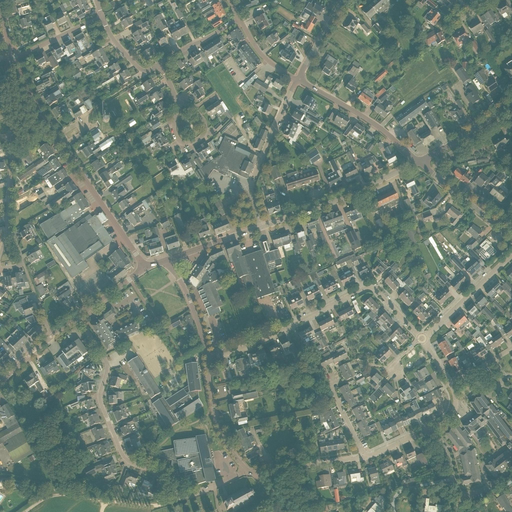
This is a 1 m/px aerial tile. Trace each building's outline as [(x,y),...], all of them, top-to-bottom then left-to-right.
[(6,0),(10,15),(15,14),(16,14),(14,2),(16,2),(24,1),(23,0),(6,0)] [(78,5),(80,8),(87,4),(84,0),(80,0),(79,1),(78,0),(73,0),(70,2),(72,5),(73,4),(75,7),(78,5)] [(375,0),(362,12),(366,15),(369,19),(376,13),(378,16),(392,3),(389,0),(375,0)] [(427,0),(425,2),(430,6),(434,9),(437,6),(429,0),(427,0)] [(507,13),(511,10),(506,1),(502,4),(497,8),(499,12),(501,15),(502,15),(504,18),(507,16),(506,13),(507,13)] [(171,4),(175,11),(180,20),(183,18),(183,17),(181,13),(175,2),(171,4)] [(325,9),(325,8),(325,7),(316,2),(314,6),(309,3),(305,8),(315,14),(317,11),(321,13),(323,11),(324,11),(325,9)] [(204,14),(206,17),(222,9),(219,3),(213,6),(214,10),(213,10),(212,10),(204,14)] [(87,4),(80,8),(81,11),(78,13),(79,16),(78,17),(79,20),(87,16),(85,13),(90,10),(87,4)] [(17,9),(19,17),(31,13),(28,5),(17,9)] [(114,12),(119,20),(126,16),(124,12),(127,11),(125,8),(124,8),(122,9),(122,8),(114,12)] [(222,9),(206,17),(208,21),(215,16),(217,15),(219,18),(226,15),(222,9)] [(305,9),(304,12),(308,14),(304,21),(308,23),(313,27),(317,20),(314,18),(316,15),(305,9)] [(430,25),(431,24),(433,26),(441,17),(437,14),(439,13),(435,10),(434,12),(431,10),(428,13),(431,16),(427,21),(428,22),(427,23),(430,25)] [(486,27),(488,30),(489,32),(493,30),(490,25),(495,22),(496,23),(500,21),(495,14),(494,15),(491,11),(480,17),(481,18),(480,18),(486,27)] [(55,18),(57,21),(59,25),(66,22),(61,12),(58,14),(59,16),(55,18)] [(161,14),(157,16),(165,30),(168,28),(161,14)] [(45,27),(47,32),(54,28),(52,24),(55,23),(53,18),(51,15),(48,17),(45,19),(47,22),(43,24),(45,27)] [(257,23),(261,30),(269,26),(262,15),(254,20),(256,23),(257,23)] [(20,20),(23,29),(30,27),(29,23),(31,22),(29,16),(25,17),(25,19),(20,20)] [(165,30),(157,16),(154,18),(161,32),(165,30)] [(129,18),(125,20),(121,22),(125,29),(129,27),(133,25),(129,18)] [(343,27),(352,33),(358,23),(349,18),(343,27)] [(212,24),(214,28),(222,23),(220,19),(212,24)] [(468,27),(471,32),(473,35),(475,37),(476,37),(477,37),(478,36),(478,35),(478,34),(477,32),(483,28),(480,24),(477,20),(474,22),(475,23),(468,27)] [(180,27),(177,29),(181,37),(188,33),(182,22),(179,24),(180,27)] [(302,24),(300,27),(304,29),(305,30),(310,33),(313,27),(308,23),(306,26),(302,24)] [(371,30),(364,23),(360,26),(367,34),(371,30)] [(181,37),(177,29),(174,24),(170,26),(172,28),(168,30),(174,40),(177,39),(178,40),(179,39),(180,39),(181,38),(180,37),(181,37)] [(383,33),(381,31),(382,31),(375,24),(372,27),(379,34),(379,33),(381,35),(383,33)] [(233,40),(241,35),(238,29),(227,36),(229,38),(231,37),(233,40)] [(293,40),(297,42),(302,45),(305,40),(300,36),(301,33),(294,29),(291,34),(294,36),(296,37),(293,40)] [(452,37),(457,45),(468,38),(465,33),(462,29),(458,32),(459,33),(452,37)] [(496,42),(489,32),(488,30),(485,32),(493,44),(496,42)] [(133,39),(134,41),(143,36),(140,31),(132,35),(134,38),(133,39)] [(341,33),(336,39),(340,42),(339,43),(344,47),(349,41),(368,52),(371,49),(348,32),(345,36),(341,33)] [(422,39),(424,43),(426,46),(435,41),(437,45),(440,43),(445,40),(442,36),(443,35),(441,32),(436,35),(433,32),(422,39)] [(37,37),(39,41),(46,37),(44,33),(37,37)] [(160,36),(156,39),(157,40),(158,43),(161,48),(168,43),(166,39),(162,33),(160,34),(160,36)] [(277,42),(274,38),(277,36),(275,33),(272,35),(266,39),(271,46),(275,43),(277,42)] [(281,43),(285,40),(287,38),(289,37),(287,34),(279,40),(281,43)] [(239,44),(244,40),(241,35),(233,40),(235,44),(233,45),(235,49),(241,46),(239,44)] [(78,50),(81,57),(82,57),(87,53),(83,45),(86,43),(82,36),(75,40),(80,49),(78,50)] [(141,44),(143,48),(149,44),(147,41),(146,42),(143,36),(134,41),(135,43),(137,42),(138,46),(141,44)] [(223,48),(218,39),(213,42),(218,51),(219,53),(222,52),(220,50),(223,48)] [(470,42),(476,52),(480,49),(474,39),(470,42)] [(75,48),(70,41),(64,45),(69,55),(72,53),(71,50),(75,48)] [(218,51),(213,42),(208,46),(214,56),(215,57),(217,55),(215,53),(218,51)] [(149,44),(143,48),(145,52),(142,53),(146,60),(153,56),(151,51),(154,50),(150,44),(149,45),(149,44)] [(280,58),(278,55),(284,50),(280,44),(268,54),(275,61),(280,58)] [(240,57),(250,49),(246,45),(238,51),(240,54),(238,55),(240,57)] [(289,45),(281,59),(285,61),(285,60),(291,63),(296,56),(293,54),(295,52),(292,48),(291,47),(289,45)] [(63,56),(66,54),(65,52),(63,54),(61,50),(58,46),(57,47),(56,46),(52,48),(53,50),(50,51),(54,57),(56,61),(60,59),(61,58),(61,57),(63,56)] [(214,56),(208,46),(202,49),(208,58),(211,56),(212,58),(214,56)] [(246,60),(253,54),(250,49),(240,57),(241,59),(243,58),(246,60)] [(96,57),(98,60),(105,56),(101,50),(92,55),(94,58),(96,57)] [(56,61),(54,57),(49,60),(44,51),(40,53),(42,55),(35,59),(39,66),(45,62),(46,64),(49,62),(53,69),(59,66),(56,61)] [(188,60),(193,67),(198,64),(196,61),(201,58),(197,51),(190,56),(191,58),(188,60)] [(73,54),(68,57),(69,60),(70,61),(71,63),(74,61),(76,60),(73,54)] [(247,67),(257,59),(253,54),(246,60),(248,63),(246,65),(247,67)] [(105,56),(98,60),(95,62),(97,67),(99,66),(100,68),(109,63),(105,56)] [(323,67),(324,68),(322,72),(329,76),(331,73),(333,74),(335,70),(333,69),(338,62),(328,56),(323,62),(325,63),(323,67)] [(253,70),(261,64),(257,59),(247,67),(249,69),(251,67),(253,70)] [(189,67),(185,60),(182,62),(181,60),(176,63),(180,70),(184,68),(185,69),(189,67)] [(107,74),(110,80),(117,76),(116,73),(121,70),(117,63),(109,68),(112,71),(107,74)] [(354,77),(359,69),(352,65),(347,72),(354,77)] [(456,72),(463,83),(469,79),(462,68),(456,72)] [(55,77),(52,70),(41,75),(43,79),(50,76),(51,79),(55,77)] [(498,87),(492,77),(488,80),(482,70),(474,76),(478,81),(480,85),(484,83),(490,92),(498,87)] [(119,80),(121,83),(122,86),(129,82),(127,79),(130,77),(127,71),(119,75),(121,78),(119,80)] [(373,80),(376,83),(386,74),(384,71),(373,80)] [(258,77),(255,75),(241,88),(244,90),(258,77)] [(269,86),(271,88),(273,86),(280,91),(284,85),(277,80),(269,75),(267,80),(271,82),(269,86)] [(191,86),(189,84),(192,82),(189,77),(180,84),(184,90),(191,86)] [(346,88),(353,93),(357,86),(354,84),(356,80),(353,78),(349,84),(346,88)] [(39,83),(35,85),(38,91),(40,90),(42,92),(46,90),(45,87),(50,85),(49,83),(48,79),(39,83)] [(141,86),(144,91),(145,91),(146,93),(155,87),(151,80),(144,84),(141,86)] [(192,85),(194,88),(201,84),(203,83),(200,80),(199,81),(198,81),(192,85)] [(253,86),(264,93),(268,87),(257,80),(253,86)] [(201,84),(194,88),(196,92),(193,94),(197,101),(204,96),(202,92),(200,90),(203,87),(201,84)] [(477,95),(478,94),(472,85),(466,89),(470,94),(466,97),(469,103),(471,102),(473,105),(476,102),(476,103),(479,101),(479,100),(480,100),(477,95)] [(50,96),(45,99),(49,106),(57,102),(54,98),(60,94),(56,88),(49,93),(50,96)] [(375,96),(377,99),(386,91),(383,88),(375,96)] [(372,101),(374,99),(372,98),(374,96),(365,89),(363,92),(358,99),(368,106),(372,101)] [(149,97),(152,101),(155,99),(157,102),(164,98),(163,97),(164,96),(162,92),(161,93),(160,92),(157,94),(157,93),(149,97)] [(378,99),(380,102),(389,95),(386,92),(378,99)] [(133,101),(134,104),(147,96),(145,93),(136,98),(137,99),(133,101)] [(147,96),(134,104),(136,107),(140,104),(148,99),(147,96)] [(303,105),(311,109),(315,101),(307,97),(305,101),(304,101),(303,103),(303,104),(303,105)] [(257,106),(263,109),(262,112),(268,115),(272,108),(265,105),(262,103),(263,101),(257,98),(256,98),(255,100),(256,100),(256,101),(259,102),(257,106)] [(428,107),(422,99),(418,101),(419,103),(416,105),(421,112),(428,107)] [(152,122),(157,119),(163,115),(161,112),(167,109),(164,104),(164,105),(162,102),(155,107),(158,110),(152,114),(153,115),(151,116),(150,120),(152,122)] [(218,102),(212,106),(216,113),(220,111),(222,114),(225,112),(218,102)] [(388,112),(389,112),(389,111),(392,106),(387,102),(383,108),(378,104),(374,110),(385,118),(386,115),(387,115),(387,114),(389,113),(388,112)] [(52,111),(56,118),(62,114),(60,111),(65,107),(63,104),(52,111)] [(421,112),(416,105),(412,108),(411,106),(408,108),(414,117),(421,112)] [(216,113),(212,106),(206,110),(213,121),(216,119),(213,115),(216,113)] [(414,117),(408,108),(405,111),(406,112),(403,115),(408,122),(414,117)] [(462,115),(464,114),(461,110),(458,112),(456,108),(449,112),(455,121),(457,120),(459,124),(461,123),(462,123),(463,122),(464,121),(465,120),(462,115)] [(73,113),(76,118),(82,114),(79,109),(73,113)] [(320,121),(315,118),(307,113),(301,109),(299,112),(296,110),(294,112),(292,115),(292,116),(292,117),(300,122),(300,121),(303,123),(306,118),(318,125),(320,121)] [(435,118),(433,115),(431,116),(429,112),(423,116),(427,123),(435,118)] [(96,119),(99,125),(104,122),(104,123),(105,123),(106,123),(107,123),(108,123),(108,122),(109,122),(109,121),(110,121),(110,120),(110,119),(110,118),(115,116),(113,113),(109,115),(108,115),(107,115),(107,114),(106,114),(105,114),(105,115),(104,115),(103,115),(103,116),(102,116),(102,117),(102,118),(102,119),(100,120),(98,118),(96,119)] [(334,120),(346,127),(349,120),(338,113),(334,120)] [(408,122),(403,115),(399,118),(398,116),(394,119),(401,127),(408,122)] [(263,122),(258,116),(254,119),(259,126),(263,122)] [(436,122),(437,121),(435,118),(427,123),(432,130),(438,126),(436,122)] [(157,119),(152,122),(150,123),(152,128),(150,129),(152,131),(160,126),(159,124),(160,123),(157,119)] [(245,126),(242,127),(242,128),(246,133),(248,132),(252,130),(249,123),(245,126)] [(286,129),(295,133),(297,130),(299,131),(300,128),(298,127),(289,123),(287,126),(287,125),(285,128),(286,129)] [(214,129),(217,132),(222,127),(219,124),(214,129)] [(350,125),(347,129),(343,135),(346,137),(349,132),(352,135),(354,132),(360,136),(364,130),(356,125),(354,128),(350,125)] [(434,140),(431,135),(429,132),(419,138),(414,129),(412,127),(407,131),(409,132),(408,133),(416,145),(421,142),(424,146),(434,140)] [(302,131),(307,136),(310,133),(304,128),(302,131)] [(295,133),(286,129),(286,130),(285,129),(283,132),(284,133),(283,135),(289,137),(288,139),(294,141),(295,138),(294,137),(295,133)] [(89,135),(93,140),(100,136),(96,130),(89,135)] [(262,130),(259,137),(261,139),(260,141),(263,142),(268,132),(263,130),(262,130)] [(144,136),(140,139),(142,142),(145,140),(153,135),(151,132),(144,136)] [(154,143),(150,146),(151,148),(156,146),(159,143),(158,141),(165,137),(162,133),(160,134),(159,134),(155,136),(151,139),(154,143)] [(203,167),(200,169),(207,179),(213,170),(222,174),(222,175),(225,177),(225,176),(228,170),(247,179),(257,157),(252,154),(252,155),(250,154),(251,151),(247,149),(237,145),(238,142),(225,136),(223,141),(218,151),(221,156),(210,162),(203,167)] [(82,151),(87,158),(93,154),(94,155),(99,151),(100,153),(109,147),(114,144),(113,143),(115,141),(113,137),(108,140),(105,141),(105,142),(98,146),(96,148),(93,144),(89,147),(89,146),(82,151)] [(165,137),(158,141),(159,143),(160,143),(162,147),(163,148),(168,145),(167,144),(169,143),(165,138),(165,137)] [(261,139),(259,137),(254,148),(255,149),(259,151),(263,142),(260,141),(261,139)] [(498,141),(498,140),(493,144),(497,150),(505,145),(508,151),(511,148),(511,139),(511,138),(506,141),(504,137),(498,141)] [(199,147),(201,149),(204,154),(206,152),(206,153),(209,150),(210,152),(214,149),(210,142),(206,145),(205,143),(199,147)] [(292,146),(299,152),(302,149),(295,143),(292,146)] [(42,157),(43,159),(33,165),(17,176),(20,181),(55,157),(54,156),(54,155),(54,154),(47,144),(40,148),(39,149),(42,152),(45,155),(42,157)] [(389,147),(384,149),(385,151),(388,156),(385,158),(387,161),(389,165),(397,161),(389,147)] [(96,156),(98,159),(110,151),(107,148),(96,156)] [(201,149),(196,152),(199,156),(201,160),(208,156),(206,153),(206,152),(204,154),(201,149)] [(306,158),(311,165),(321,158),(316,151),(306,158)] [(350,152),(347,154),(352,164),(355,162),(352,155),(351,153),(350,152)] [(359,163),(357,164),(361,173),(364,172),(365,175),(372,171),(369,165),(373,163),(378,161),(374,156),(370,158),(364,161),(364,162),(360,164),(359,163)] [(49,163),(49,164),(44,167),(44,166),(36,172),(40,178),(53,169),(55,171),(61,167),(55,159),(49,163)] [(193,170),(196,168),(193,164),(191,159),(188,161),(187,159),(180,163),(187,174),(193,171),(193,170)] [(194,161),(199,169),(203,167),(198,159),(194,161)] [(91,165),(96,172),(105,166),(101,160),(99,162),(98,160),(91,165)] [(330,178),(326,180),(330,188),(334,185),(335,187),(337,186),(342,183),(339,179),(337,173),(340,172),(336,163),(334,160),(330,162),(331,166),(334,172),(328,175),(330,178)] [(273,167),(270,161),(267,162),(274,180),(281,177),(276,166),(273,167)] [(112,186),(119,181),(116,176),(111,179),(108,175),(111,173),(112,175),(117,172),(123,168),(122,167),(119,162),(117,164),(117,165),(113,167),(109,170),(109,171),(106,173),(106,172),(104,174),(99,176),(108,189),(112,186)] [(170,173),(170,176),(187,176),(182,168),(179,163),(176,165),(174,162),(167,166),(170,173)] [(343,171),(344,175),(347,179),(353,176),(353,177),(358,175),(356,170),(354,166),(343,171)] [(196,172),(202,182),(206,179),(200,169),(196,172)] [(453,174),(460,180),(464,175),(461,172),(457,169),(453,174)] [(67,176),(68,175),(66,172),(65,173),(63,170),(59,173),(58,174),(57,173),(47,179),(52,187),(62,180),(67,176)] [(297,172),(297,173),(299,177),(301,186),(319,180),(316,170),(303,175),(301,170),(297,172)] [(464,175),(460,180),(466,185),(470,181),(472,179),(468,176),(470,173),(467,170),(467,171),(464,175)] [(493,189),(490,193),(501,202),(506,195),(497,188),(502,183),(501,182),(505,177),(500,172),(495,177),(488,184),(493,189)] [(299,177),(297,173),(293,174),(294,178),(285,181),(287,190),(301,186),(299,177)] [(481,188),(484,184),(486,185),(490,181),(488,178),(487,179),(481,174),(474,182),(481,188)] [(111,187),(115,191),(111,194),(116,201),(124,195),(118,186),(128,180),(126,177),(116,184),(111,187)] [(404,182),(407,189),(410,188),(414,195),(419,193),(412,179),(404,182)] [(67,191),(50,203),(46,206),(49,210),(56,206),(56,207),(57,208),(61,206),(60,205),(67,200),(66,199),(67,199),(71,196),(71,194),(77,190),(71,182),(67,185),(64,187),(63,185),(56,190),(58,193),(65,189),(67,191)] [(484,189),(480,195),(484,198),(488,192),(484,189)] [(42,190),(37,194),(40,199),(45,196),(42,190)] [(27,195),(18,200),(19,202),(18,203),(20,206),(21,205),(21,206),(27,203),(28,205),(35,202),(40,199),(37,194),(35,191),(33,192),(35,195),(29,198),(27,195)] [(397,199),(398,199),(394,191),(380,198),(379,196),(376,198),(377,199),(371,202),(373,206),(372,207),(375,213),(379,211),(382,217),(384,216),(383,214),(391,210),(390,208),(399,204),(397,199)] [(268,194),(275,213),(280,211),(278,203),(275,203),(274,201),(276,200),(273,192),(268,194)] [(40,226),(48,239),(69,227),(70,228),(74,225),(72,221),(81,216),(79,214),(85,210),(89,208),(81,193),(76,196),(73,198),(68,201),(69,204),(71,203),(73,206),(59,214),(40,226)] [(434,206),(441,197),(439,196),(439,195),(437,194),(435,193),(431,197),(429,195),(426,199),(424,203),(425,204),(428,201),(434,206)] [(268,194),(265,195),(268,203),(267,203),(268,206),(266,207),(269,215),(275,213),(268,194)] [(130,204),(129,202),(133,200),(131,196),(127,199),(124,201),(123,202),(119,205),(123,211),(127,208),(128,207),(127,205),(130,204)] [(149,203),(150,202),(147,199),(141,203),(141,202),(125,214),(134,227),(138,224),(141,223),(138,219),(141,218),(139,215),(146,210),(149,208),(148,206),(150,204),(149,203)] [(403,201),(411,221),(416,219),(408,199),(404,201),(403,201)] [(217,209),(222,216),(227,213),(219,201),(214,204),(217,209)] [(357,206),(344,212),(347,216),(348,218),(350,218),(352,222),(358,219),(359,219),(356,214),(360,213),(359,210),(357,206)] [(446,213),(454,219),(450,223),(454,226),(463,215),(456,210),(456,211),(451,207),(446,213)] [(26,211),(17,215),(21,223),(27,220),(28,222),(30,221),(39,216),(37,214),(30,218),(26,211)] [(106,212),(96,218),(103,227),(112,221),(106,212)] [(199,231),(197,232),(198,234),(199,239),(210,235),(209,230),(207,224),(210,223),(206,212),(202,214),(204,219),(205,222),(200,224),(202,230),(199,231)] [(327,217),(321,219),(325,229),(326,232),(328,236),(346,230),(344,225),(343,222),(344,222),(340,212),(334,214),(334,213),(332,214),(332,215),(329,216),(328,215),(327,216),(327,217)] [(174,217),(181,228),(183,233),(190,229),(180,213),(174,217)] [(84,261),(112,241),(103,227),(96,218),(95,216),(92,218),(90,214),(86,217),(60,236),(59,234),(55,237),(54,236),(46,242),(72,279),(89,267),(84,261)] [(211,224),(214,231),(216,235),(231,229),(225,216),(220,218),(222,222),(218,224),(217,222),(211,224)] [(321,232),(318,224),(319,224),(317,219),(306,222),(308,228),(315,225),(318,233),(321,232)] [(381,219),(375,222),(379,230),(385,227),(381,219)] [(20,234),(23,239),(25,238),(27,242),(32,239),(30,235),(29,232),(32,230),(29,224),(21,228),(23,232),(20,234)] [(473,238),(475,240),(482,232),(478,229),(473,225),(467,232),(474,237),(473,238)] [(306,240),(304,233),(303,229),(295,231),(296,235),(294,236),(297,245),(304,243),(303,241),(306,240)] [(419,244),(414,229),(401,233),(407,248),(419,244)] [(354,231),(346,234),(353,251),(361,247),(354,231)] [(281,235),(279,236),(281,243),(282,246),(283,246),(285,246),(287,245),(288,245),(289,244),(290,244),(290,243),(291,243),(291,241),(290,237),(291,237),(290,233),(288,233),(284,234),(281,235)] [(321,245),(326,243),(323,233),(317,235),(321,245)] [(279,236),(271,238),(275,249),(282,246),(281,243),(279,236)] [(148,245),(145,246),(146,248),(148,248),(151,256),(163,252),(160,244),(158,238),(146,241),(148,245)] [(431,238),(428,240),(431,243),(441,260),(443,259),(436,247),(437,247),(432,238),(431,238)] [(166,243),(167,245),(168,250),(179,246),(178,242),(177,239),(166,243)] [(467,246),(471,250),(472,250),(471,250),(474,247),(478,244),(473,239),(467,246)] [(271,252),(272,252),(269,244),(267,240),(260,242),(259,242),(263,254),(264,254),(269,270),(276,267),(275,264),(274,261),(271,252)] [(477,250),(474,247),(471,250),(472,250),(480,259),(481,257),(486,262),(496,252),(490,245),(490,246),(488,243),(489,242),(486,240),(483,243),(479,246),(482,249),(483,248),(484,249),(479,254),(476,251),(477,250)] [(237,241),(225,246),(225,247),(226,250),(228,256),(230,262),(233,262),(239,278),(242,277),(246,290),(253,288),(252,285),(242,257),(238,244),(237,241)] [(37,257),(42,254),(40,251),(37,247),(30,251),(32,255),(27,257),(31,264),(39,260),(37,257)] [(111,271),(111,272),(107,276),(110,280),(111,279),(114,283),(127,273),(124,269),(130,264),(128,261),(129,260),(127,257),(126,258),(119,249),(111,255),(111,256),(108,258),(116,268),(116,269),(115,268),(111,271)] [(199,266),(189,281),(197,287),(196,288),(197,288),(199,290),(198,291),(207,313),(209,317),(219,312),(220,312),(219,308),(222,306),(221,301),(215,290),(223,287),(221,282),(219,283),(213,269),(215,266),(214,266),(216,263),(218,260),(217,258),(224,255),(224,253),(222,249),(206,256),(199,266)] [(278,250),(272,252),(271,252),(274,261),(281,259),(281,258),(278,250)] [(481,267),(477,263),(476,262),(480,259),(472,250),(471,250),(468,254),(473,260),(468,264),(471,267),(476,272),(481,267)] [(261,251),(242,257),(252,285),(253,288),(254,292),(255,295),(257,299),(276,293),(274,288),(273,285),(263,255),(261,251)] [(339,261),(336,263),(337,266),(345,262),(348,261),(351,260),(356,258),(354,254),(349,257),(349,256),(339,261)] [(377,267),(374,270),(379,276),(383,273),(388,268),(385,265),(385,266),(382,268),(379,265),(382,263),(377,258),(376,259),(374,264),(377,267)] [(422,258),(419,259),(424,270),(425,270),(426,273),(429,272),(427,269),(428,269),(422,258)] [(463,267),(455,259),(452,261),(456,266),(460,270),(463,267)] [(348,261),(352,267),(354,266),(357,271),(361,277),(368,273),(367,271),(370,270),(368,265),(365,267),(363,264),(360,266),(357,260),(353,262),(351,260),(348,261)] [(446,266),(444,268),(454,278),(456,276),(446,266)] [(476,272),(471,267),(469,269),(466,266),(463,269),(466,272),(471,277),(476,272)] [(36,277),(40,283),(44,281),(50,277),(46,270),(36,277)] [(349,274),(345,276),(349,283),(355,280),(350,270),(347,272),(349,274)] [(21,273),(15,274),(17,283),(18,288),(23,287),(22,283),(25,283),(28,282),(25,275),(21,276),(21,273)] [(384,281),(389,286),(395,281),(397,279),(398,278),(393,273),(390,276),(384,281)] [(459,278),(456,281),(461,286),(466,281),(459,273),(456,275),(459,278)] [(12,287),(10,275),(7,276),(7,277),(5,278),(5,280),(2,280),(0,283),(3,286),(4,288),(12,287)] [(349,283),(345,276),(341,278),(340,275),(338,276),(343,286),(349,283)] [(448,281),(441,275),(438,278),(440,279),(445,284),(448,281)] [(399,287),(401,289),(411,280),(409,278),(404,283),(403,282),(403,283),(403,284),(397,279),(395,281),(389,286),(394,291),(399,287)] [(331,280),(327,282),(328,284),(332,292),(338,288),(336,284),(334,281),(333,279),(331,280)] [(403,302),(409,296),(413,293),(408,288),(408,287),(413,283),(411,280),(401,289),(404,292),(399,297),(403,302)] [(461,286),(456,281),(453,283),(451,280),(448,283),(455,291),(461,286)] [(496,282),(491,287),(496,292),(498,289),(501,292),(504,290),(496,282)] [(65,289),(55,296),(59,302),(62,299),(64,302),(62,304),(66,311),(72,307),(68,300),(66,297),(72,293),(70,291),(73,289),(69,283),(64,286),(65,289)] [(36,287),(41,296),(46,293),(41,284),(36,287)] [(328,284),(322,287),(326,295),(332,292),(328,284)] [(315,285),(309,288),(314,298),(320,295),(315,285)] [(421,289),(427,295),(430,292),(424,286),(421,289)] [(444,292),(441,295),(446,300),(451,295),(443,287),(441,289),(444,292)] [(496,292),(491,287),(486,292),(493,300),(496,298),(495,297),(498,295),(496,292)] [(314,298),(309,288),(303,291),(308,301),(314,298)] [(294,300),(297,307),(303,304),(297,292),(291,295),(294,300)] [(446,300),(441,295),(439,297),(436,294),(433,297),(441,305),(446,300)] [(409,296),(403,302),(408,307),(414,301),(409,296)] [(476,302),(481,307),(484,304),(486,306),(489,303),(482,296),(476,302)] [(19,302),(14,304),(16,309),(16,310),(22,308),(25,316),(32,313),(35,312),(32,305),(31,304),(29,305),(27,301),(26,298),(19,301),(19,302)] [(368,307),(369,309),(375,303),(370,298),(367,301),(365,299),(361,302),(365,306),(366,306),(368,307)] [(297,307),(294,300),(290,302),(289,299),(286,301),(291,310),(297,307)] [(413,312),(418,317),(426,309),(419,301),(414,306),(416,309),(413,312)] [(492,304),(501,313),(503,310),(495,302),(492,304)] [(370,317),(365,322),(367,325),(377,316),(374,313),(379,308),(375,303),(369,309),(371,311),(367,315),(370,317)] [(426,309),(418,317),(422,322),(426,319),(429,316),(427,314),(433,308),(435,310),(437,308),(432,303),(426,309)] [(467,310),(470,314),(471,316),(474,313),(477,316),(480,313),(472,305),(467,310)] [(113,333),(111,330),(112,329),(111,326),(109,327),(106,322),(116,315),(111,308),(96,318),(98,321),(98,322),(92,326),(107,350),(119,342),(121,341),(122,341),(139,333),(134,323),(113,333)] [(350,308),(344,311),(347,318),(354,315),(350,308)] [(481,312),(491,322),(495,318),(485,308),(481,312)] [(347,318),(344,311),(337,314),(341,321),(347,318)] [(379,327),(381,326),(383,324),(389,318),(384,314),(379,318),(377,316),(367,325),(368,325),(369,327),(374,322),(379,327)] [(188,335),(189,338),(191,343),(196,341),(193,334),(197,333),(190,315),(185,317),(188,324),(187,324),(191,335),(188,335)] [(462,315),(457,319),(462,325),(467,320),(462,315)] [(25,319),(30,324),(35,322),(33,316),(25,319)] [(366,327),(368,325),(367,325),(365,322),(360,317),(358,319),(363,324),(366,327)] [(165,325),(168,331),(181,324),(178,318),(165,325)] [(331,318),(324,321),(328,328),(329,331),(336,328),(331,318)] [(383,324),(381,326),(386,331),(394,323),(389,318),(383,324)] [(462,325),(457,319),(452,324),(457,329),(462,325)] [(509,338),(511,335),(511,330),(507,324),(505,326),(508,330),(505,332),(502,329),(503,328),(501,325),(500,325),(498,323),(497,323),(494,319),(493,321),(500,331),(503,336),(506,334),(508,336),(507,337),(508,338),(508,337),(509,338)] [(328,328),(324,321),(318,324),(321,331),(328,328)] [(498,333),(500,331),(493,321),(490,323),(498,333)] [(26,334),(33,341),(42,332),(36,325),(26,334)] [(305,331),(308,338),(310,341),(316,338),(311,328),(305,331)] [(395,337),(397,339),(398,339),(403,334),(399,329),(393,334),(390,337),(393,339),(395,337)] [(17,330),(11,335),(22,346),(28,341),(21,333),(20,334),(17,330)] [(308,338),(305,331),(298,334),(303,344),(306,343),(305,340),(308,338)] [(472,335),(468,331),(466,333),(472,340),(475,338),(472,335)] [(478,335),(480,337),(486,346),(489,345),(491,348),(491,349),(492,349),(492,350),(498,346),(492,337),(486,341),(482,335),(480,332),(479,334),(478,335)] [(398,339),(397,339),(395,341),(400,346),(408,339),(403,334),(398,339)] [(22,346),(11,335),(6,340),(10,344),(9,344),(16,352),(22,346)] [(495,335),(492,337),(498,346),(504,342),(499,335),(496,338),(495,335)] [(482,345),(483,347),(484,348),(486,346),(480,337),(477,339),(476,340),(481,346),(482,345)] [(0,349),(0,356),(6,363),(8,361),(7,361),(9,358),(7,356),(9,354),(12,351),(0,339),(0,349)] [(289,352),(292,351),(297,360),(300,359),(292,343),(289,344),(287,339),(280,343),(284,351),(288,349),(289,352)] [(66,347),(66,348),(65,348),(65,349),(65,350),(62,352),(63,354),(59,357),(62,361),(67,368),(71,364),(71,365),(75,363),(74,362),(80,358),(84,355),(85,354),(85,353),(85,352),(86,352),(86,351),(85,350),(85,349),(78,340),(74,343),(75,343),(74,344),(73,343),(72,344),(73,345),(70,347),(70,346),(69,345),(68,345),(67,346),(66,347)] [(461,351),(464,350),(463,349),(458,341),(455,343),(457,346),(458,346),(461,351)] [(439,345),(442,351),(449,347),(445,342),(439,345)] [(268,348),(273,358),(280,355),(275,345),(268,348)] [(454,352),(453,350),(454,349),(452,346),(452,345),(449,347),(442,351),(446,357),(454,352)] [(383,346),(378,351),(386,359),(391,354),(383,346)] [(336,351),(337,353),(341,361),(348,357),(343,347),(336,351)] [(483,347),(477,351),(482,357),(487,353),(487,352),(486,351),(484,348),(483,347)] [(257,352),(257,354),(257,353),(260,361),(266,359),(266,357),(270,356),(268,353),(265,354),(264,350),(257,352)] [(386,359),(378,351),(377,350),(375,352),(375,354),(376,355),(373,357),(375,359),(376,358),(381,364),(386,359)] [(482,357),(477,351),(472,355),(476,361),(482,357)] [(322,355),(323,358),(327,365),(333,362),(331,357),(329,352),(322,355)] [(251,358),(248,359),(250,363),(253,363),(253,364),(257,363),(258,366),(261,365),(260,361),(257,353),(257,354),(251,355),(251,358)] [(337,353),(331,357),(333,362),(334,364),(341,361),(337,353)] [(59,357),(56,358),(64,369),(67,368),(62,361),(59,357)] [(130,367),(151,399),(161,393),(137,357),(128,363),(130,367)] [(449,362),(452,368),(459,364),(457,361),(459,360),(458,357),(449,362)] [(44,369),(46,373),(53,369),(55,372),(59,370),(52,358),(44,364),(46,368),(44,369)] [(327,365),(323,358),(317,361),(320,369),(327,365)] [(250,363),(248,359),(245,360),(244,359),(235,361),(238,372),(247,370),(248,372),(252,371),(250,363)] [(459,364),(452,368),(456,374),(459,372),(461,376),(468,372),(462,362),(459,364)] [(188,386),(165,400),(163,397),(152,404),(168,429),(203,406),(199,400),(198,391),(201,391),(197,363),(185,365),(188,386)] [(77,383),(78,385),(83,380),(89,380),(93,379),(92,375),(93,375),(93,374),(93,373),(96,371),(94,370),(95,369),(95,368),(94,368),(94,367),(93,366),(92,366),(91,364),(80,372),(82,374),(81,376),(81,380),(77,383)] [(339,367),(342,374),(350,370),(346,364),(339,367)] [(411,384),(413,388),(423,382),(422,380),(429,375),(425,368),(419,372),(418,371),(415,373),(417,378),(419,381),(416,383),(415,382),(411,384)] [(350,370),(342,374),(346,381),(356,376),(352,369),(350,370)] [(357,379),(355,380),(357,384),(365,380),(365,379),(371,376),(369,372),(363,376),(363,375),(362,376),(357,379)] [(29,377),(24,380),(27,384),(29,388),(32,386),(35,384),(39,392),(40,393),(41,393),(43,392),(44,391),(43,389),(38,382),(39,382),(36,378),(33,374),(32,375),(29,376),(29,377)] [(373,378),(371,379),(374,382),(374,383),(376,385),(373,388),(376,391),(379,388),(378,388),(382,384),(380,382),(382,380),(376,374),(373,378)] [(110,386),(114,387),(118,389),(121,380),(126,381),(127,377),(119,375),(117,378),(113,377),(110,386)] [(93,392),(92,386),(95,386),(94,382),(89,383),(89,380),(83,380),(78,385),(73,388),(76,391),(81,387),(82,395),(88,394),(88,392),(93,392)] [(426,384),(430,391),(436,387),(432,380),(426,384)] [(419,389),(425,385),(423,382),(413,388),(414,389),(416,392),(419,390),(418,389),(419,389)] [(374,392),(369,398),(371,401),(376,395),(379,392),(382,394),(384,392),(389,397),(391,395),(395,392),(387,384),(383,388),(382,389),(381,390),(380,389),(379,388),(376,391),(374,392)] [(339,389),(343,395),(350,392),(347,385),(339,389)] [(416,392),(414,389),(411,390),(410,389),(409,390),(406,385),(401,389),(403,393),(400,394),(402,398),(409,394),(412,399),(415,397),(417,400),(419,398),(416,392)] [(246,394),(242,395),(242,393),(232,395),(234,404),(229,405),(232,419),(237,418),(238,423),(248,420),(247,415),(241,417),(238,404),(244,402),(243,399),(257,396),(256,390),(246,392),(246,394)] [(45,395),(43,396),(46,401),(55,396),(52,391),(45,395)] [(343,395),(346,402),(353,398),(350,392),(343,395)] [(117,404),(117,399),(122,399),(122,393),(114,393),(114,396),(109,396),(109,404),(117,404)] [(426,407),(430,414),(436,411),(430,398),(431,397),(430,393),(422,397),(426,407)] [(498,410),(496,412),(491,405),(491,406),(482,394),(479,397),(477,394),(474,394),(472,396),(471,399),(473,401),(470,403),(478,415),(473,419),(471,417),(468,419),(470,421),(463,426),(465,429),(462,432),(457,425),(445,434),(459,451),(459,450),(461,454),(460,454),(465,476),(467,476),(467,478),(461,479),(462,485),(481,481),(474,449),(470,450),(469,446),(472,444),(466,437),(469,435),(471,436),(473,434),(474,435),(478,440),(486,434),(482,429),(481,428),(486,424),(498,440),(498,441),(502,447),(505,444),(509,450),(494,461),(493,460),(486,466),(494,477),(511,463),(511,433),(500,418),(504,414),(501,411),(500,412),(498,410)] [(79,401),(78,401),(80,407),(82,406),(85,405),(86,408),(87,411),(90,409),(93,408),(95,407),(91,399),(87,401),(85,398),(81,400),(80,400),(79,401)] [(353,398),(346,402),(349,408),(356,405),(353,398)] [(430,414),(426,407),(420,410),(420,409),(417,404),(415,400),(412,402),(414,405),(420,418),(423,416),(424,417),(430,414)] [(0,416),(7,428),(7,429),(8,429),(17,423),(17,422),(17,421),(14,415),(10,408),(7,404),(1,407),(0,406),(0,416)] [(127,418),(124,411),(126,410),(124,404),(121,405),(116,407),(115,408),(117,411),(113,413),(117,422),(122,420),(127,418)] [(420,418),(414,405),(411,407),(412,410),(406,413),(407,416),(411,423),(417,420),(416,419),(420,418)] [(352,410),(356,417),(363,413),(360,407),(352,410)] [(324,417),(325,420),(334,416),(331,410),(322,415),(323,415),(319,416),(319,418),(324,417)] [(393,419),(386,422),(391,432),(398,429),(397,429),(401,427),(395,414),(394,414),(393,412),(390,413),(393,419)] [(90,413),(81,416),(84,422),(88,420),(91,426),(100,423),(97,414),(91,416),(90,413)] [(356,417),(359,423),(364,421),(366,420),(363,413),(356,417)] [(398,413),(395,414),(401,427),(404,426),(411,423),(407,416),(404,418),(402,413),(399,415),(398,413)] [(326,423),(328,426),(336,421),(334,416),(325,420),(319,422),(319,424),(326,423)] [(135,423),(138,421),(136,417),(122,423),(124,427),(120,429),(122,432),(120,433),(122,437),(133,433),(130,426),(135,423)] [(336,421),(328,426),(329,429),(326,430),(327,433),(331,431),(335,429),(339,427),(336,421)] [(357,424),(360,431),(367,427),(364,421),(359,423),(357,424)] [(391,432),(386,422),(380,425),(378,422),(375,423),(378,428),(380,433),(383,431),(385,435),(391,432)] [(18,423),(0,433),(0,444),(3,443),(5,447),(13,460),(14,463),(15,464),(19,461),(34,452),(24,435),(25,435),(18,423)] [(91,429),(93,436),(94,436),(97,442),(105,438),(104,434),(105,434),(103,429),(100,430),(99,427),(91,429)] [(367,427),(360,431),(363,437),(371,434),(367,427)] [(235,433),(245,452),(253,448),(251,444),(255,442),(252,436),(247,438),(242,429),(235,433)] [(330,433),(330,439),(331,439),(332,450),(338,449),(337,440),(333,441),(332,433),(330,433)] [(125,443),(129,453),(138,449),(136,443),(138,442),(137,438),(140,437),(138,434),(129,437),(131,440),(125,443)] [(210,460),(205,436),(199,437),(200,438),(196,438),(173,441),(174,449),(153,453),(172,461),(171,474),(179,469),(180,473),(184,472),(185,477),(184,477),(188,488),(206,482),(210,481),(210,482),(215,481),(213,470),(211,470),(210,468),(212,467),(211,462),(209,462),(209,460),(210,460)] [(327,453),(325,443),(322,444),(321,437),(317,437),(318,441),(319,440),(321,453),(327,453)] [(111,449),(108,443),(104,445),(103,442),(95,445),(96,446),(98,451),(100,450),(102,456),(111,453),(109,449),(111,449)] [(408,460),(415,457),(416,456),(412,449),(405,453),(408,460)] [(256,454),(247,459),(250,463),(263,456),(259,450),(255,452),(256,454)] [(416,456),(415,457),(420,467),(427,464),(422,453),(416,456)] [(392,458),(395,463),(396,465),(401,463),(403,467),(407,465),(407,463),(404,457),(401,458),(400,455),(392,458)] [(103,476),(105,482),(111,480),(111,479),(115,478),(113,475),(117,473),(114,467),(115,467),(115,465),(113,459),(93,466),(93,465),(83,470),(86,475),(87,477),(88,478),(97,473),(96,472),(104,469),(106,475),(103,476)] [(380,466),(382,471),(383,474),(394,470),(389,460),(383,463),(384,464),(380,466)] [(368,468),(370,479),(370,482),(375,481),(376,485),(380,484),(376,468),(371,469),(371,467),(368,468)] [(351,479),(356,479),(357,482),(363,481),(362,475),(359,476),(358,470),(350,471),(351,479)] [(338,477),(333,477),(334,481),(334,485),(339,485),(339,487),(346,486),(345,480),(345,479),(345,475),(344,475),(343,472),(337,473),(337,474),(338,477)] [(135,486),(137,479),(139,475),(134,473),(133,475),(128,473),(126,477),(123,476),(122,481),(120,486),(123,487),(125,482),(129,484),(129,485),(134,487),(135,486)] [(316,482),(317,488),(322,488),(331,486),(330,482),(330,477),(326,478),(326,475),(319,476),(320,481),(316,482)] [(155,487),(158,481),(154,479),(153,481),(145,478),(143,483),(141,488),(140,491),(146,494),(147,491),(149,491),(148,493),(153,495),(155,489),(154,488),(155,487)] [(502,487),(504,491),(510,487),(507,483),(502,487)] [(224,504),(225,504),(227,509),(227,510),(228,510),(232,508),(233,510),(233,511),(235,510),(236,511),(236,510),(236,509),(239,508),(240,509),(240,508),(244,506),(244,505),(248,503),(248,504),(249,503),(248,502),(253,500),(252,497),(252,496),(253,497),(254,497),(253,496),(253,494),(255,494),(255,493),(253,493),(252,491),(253,490),(252,491),(250,490),(249,489),(249,490),(248,491),(246,488),(227,498),(226,498),(226,499),(227,499),(228,502),(225,503),(224,503),(224,504)] [(511,511),(511,510),(508,505),(510,504),(504,495),(497,500),(503,509),(504,508),(507,511),(506,511),(511,511)] [(429,507),(429,499),(425,498),(423,511),(443,511),(444,505),(435,505),(435,508),(429,507)] [(381,511),(383,510),(375,503),(368,511),(367,511),(381,511)]
